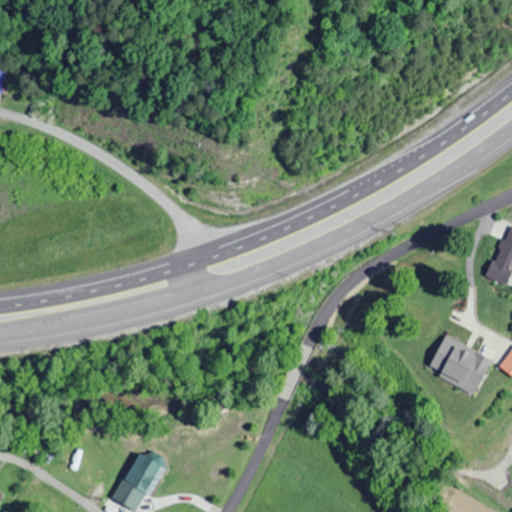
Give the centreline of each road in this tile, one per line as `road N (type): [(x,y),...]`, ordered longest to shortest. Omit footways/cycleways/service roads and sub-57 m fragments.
road 1 (trunk): [(511,80),(407,155),(268,227),(120,277),(0,300)]
road 2 (trunk): [(0,343),(155,310),(277,269),(422,194),(511,131)]
road 3 (residential): [(219,511),(334,293),(386,254),(511,191)]
road 4 (residential): [(223,289),(188,234),(141,186),(68,139),(0,114)]
